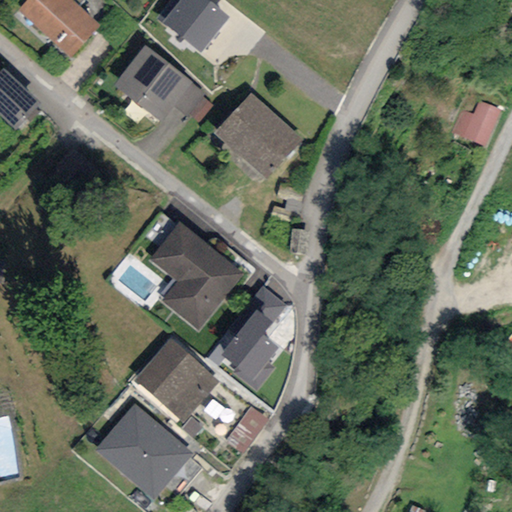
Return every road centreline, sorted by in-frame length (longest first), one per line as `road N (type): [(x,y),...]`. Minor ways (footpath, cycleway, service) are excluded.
road 1 (track): [(511,126),(452,247),(399,453),(375,511)]
road 2 (residential): [(307,284),(0,45)]
road 3 (residential): [(413,0),(330,158),(307,284)]
road 4 (residential): [(307,284),(295,399),(222,511)]
